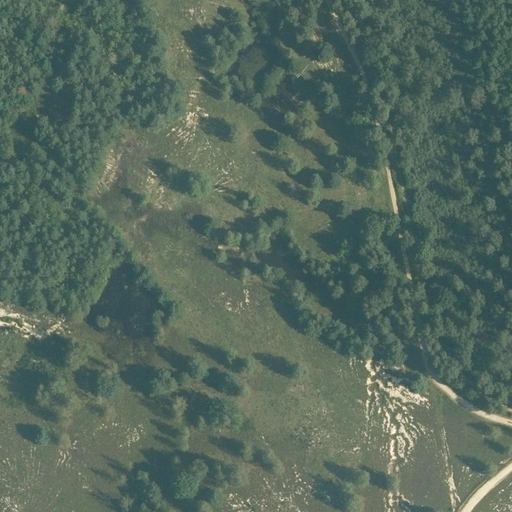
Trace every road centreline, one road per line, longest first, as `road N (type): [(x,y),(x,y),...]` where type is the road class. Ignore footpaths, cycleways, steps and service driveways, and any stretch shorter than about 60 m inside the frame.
road 1 (track): [(511,423),(469,406),(427,365),(378,111),(329,0)]
road 2 (unknown): [(511,408),(485,397),(437,337),(388,104),(352,0)]
